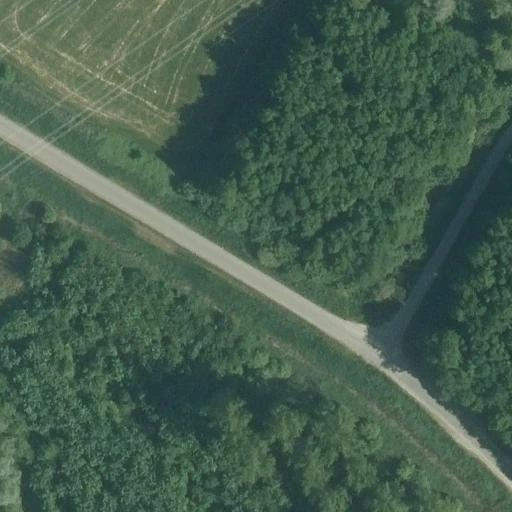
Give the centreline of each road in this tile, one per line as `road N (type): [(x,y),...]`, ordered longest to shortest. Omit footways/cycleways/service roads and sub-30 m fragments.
road 1 (tertiary): [(0,126),(375,356),(511,475)]
road 2 (track): [(375,356),(511,142)]
